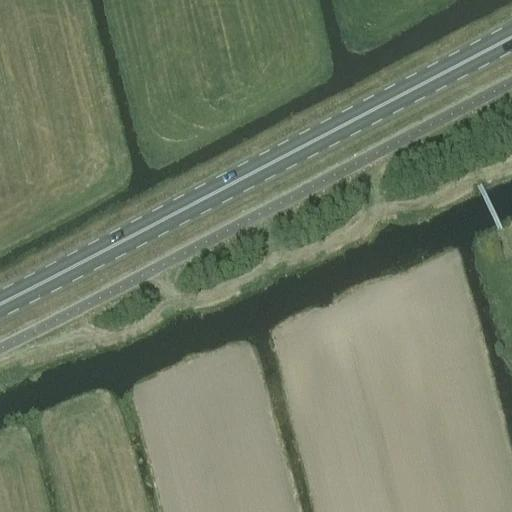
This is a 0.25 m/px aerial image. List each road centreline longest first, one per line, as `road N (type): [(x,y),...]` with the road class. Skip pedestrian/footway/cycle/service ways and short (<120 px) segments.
road 1 (primary): [(0,305),(511,38)]
road 2 (unclassified): [(0,351),(511,86)]
